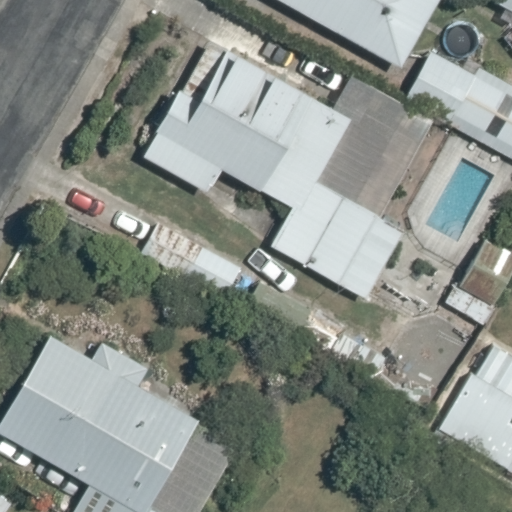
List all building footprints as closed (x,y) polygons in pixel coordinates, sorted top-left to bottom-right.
[(289,0),(406,64),(442,0),(289,0)] [(345,109),(216,38),(150,157),(211,191),(224,167),(294,206),(272,246),(375,303),(417,228),(389,213),(437,128),(359,84),(345,109)] [(485,79),(434,49),(411,90),(454,115),(450,123),(511,159),(511,86),(489,73),(485,79)] [(235,265),(154,221),(136,253),(217,296),(235,265)] [(99,354),(58,332),(5,431),(97,480),(79,511),(204,511),(238,451),(197,429),(203,418),(145,387),(155,368),(106,342),(99,354)] [(511,345),(496,336),(444,423),(511,462),(511,345)]
